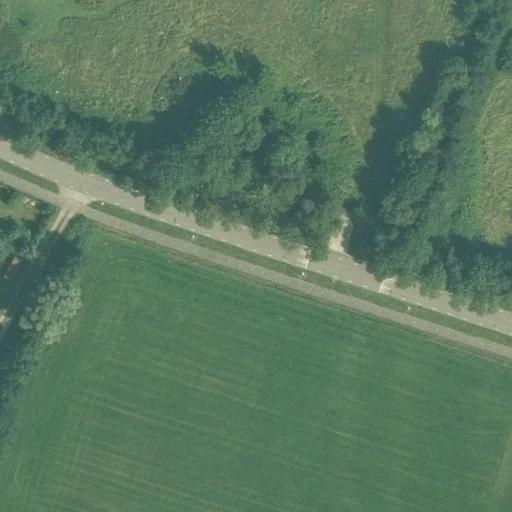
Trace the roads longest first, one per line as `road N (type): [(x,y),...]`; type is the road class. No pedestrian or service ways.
road 1 (tertiary): [(511,324),(85,183),(0,147)]
road 2 (track): [(388,0),(374,152),(345,210),(332,266)]
road 3 (track): [(0,319),(85,183)]
